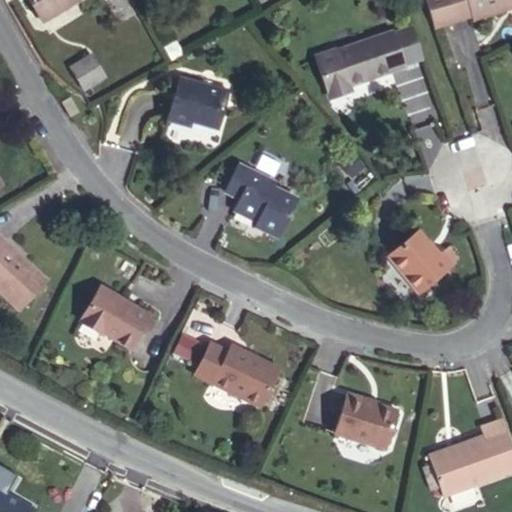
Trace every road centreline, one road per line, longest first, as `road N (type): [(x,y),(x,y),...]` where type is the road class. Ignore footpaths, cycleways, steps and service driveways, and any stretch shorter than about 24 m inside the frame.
road 1 (residential): [(0,28),(77,161),(138,223),(242,292),(346,330),(452,350),(493,333),(505,288),(473,173)]
road 2 (secondary): [(284,511),(141,458),(0,383)]
